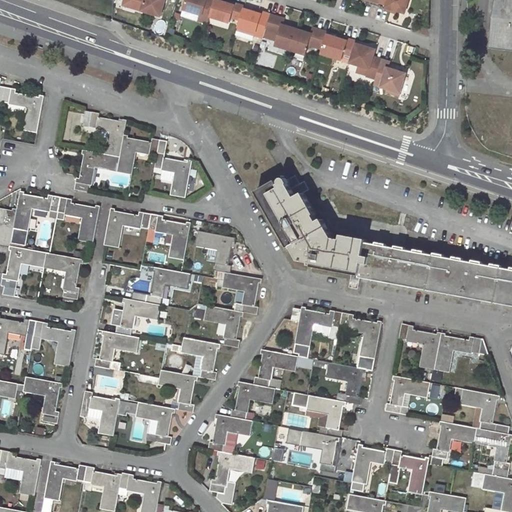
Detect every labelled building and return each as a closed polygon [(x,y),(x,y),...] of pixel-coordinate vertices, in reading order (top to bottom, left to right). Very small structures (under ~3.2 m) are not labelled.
[(126,0),(125,4),(162,16),(166,0),(126,0)] [(199,20),(209,23),(211,16),(215,0),(187,0),(185,9),(201,15),(199,20)] [(218,0),(215,0),(211,16),(230,22),(232,17),(241,20),(244,9),(245,6),(236,3),(235,5),(228,3),(218,0)] [(382,0),(388,2),(387,5),(387,8),(396,11),(405,13),(409,0),(382,0)] [(511,0),(496,0),(491,48),(511,50),(511,0)] [(241,20),(236,35),(252,40),(253,35),(263,38),(266,30),(271,14),(262,11),(262,14),(255,12),(244,9),(241,20)] [(276,46),(291,51),(297,29),(283,25),(285,18),(271,14),(266,30),(280,34),(276,46)] [(327,35),(328,32),(314,28),(312,34),(297,29),(291,51),(305,56),(309,44),(323,49),(327,35)] [(342,58),(350,60),(355,44),(356,42),(348,39),(347,42),(339,39),(327,35),(323,49),(321,54),(341,61),(342,58)] [(367,77),(375,79),(381,60),(373,58),(375,50),(355,44),(350,60),(349,63),(369,69),(367,77)] [(389,62),(381,60),(375,79),(374,86),(387,90),(387,93),(399,96),(406,74),(387,69),(389,62)] [(29,107),(25,130),(39,133),(45,96),(41,95),(40,97),(17,93),(17,90),(0,86),(1,79),(0,78),(0,102),(2,103),(3,102),(29,107)] [(87,110),(84,126),(112,131),(107,155),(121,157),(125,135),(128,120),(124,119),(124,122),(100,117),(101,113),(87,110)] [(118,171),(118,172),(132,174),(136,151),(158,156),(161,140),(154,139),(153,142),(129,138),(129,136),(125,135),(121,157),(118,171)] [(189,163),(165,158),(169,142),(161,140),(158,156),(156,168),(178,173),(174,195),(187,198),(194,160),(189,160),(189,163)] [(78,178),(75,190),(90,193),(95,167),(118,171),(121,157),(107,155),(83,150),(83,154),(86,155),(81,178),(78,178)] [(435,255),(426,254),(427,252),(416,250),(416,252),(408,250),(408,249),(397,247),(397,248),(387,247),(388,245),(377,243),(377,244),(368,243),(368,239),(344,235),(343,239),(335,238),(324,219),(319,221),(316,215),(318,214),(298,180),(297,181),(296,180),(291,183),(288,179),(287,178),(285,178),(282,179),(282,181),(282,184),(283,186),(281,187),(277,180),(258,191),(278,226),(275,228),(287,249),(294,246),(301,260),(314,263),(314,266),(353,274),(352,281),(360,283),(361,276),(511,304),(511,269),(503,268),(503,267),(493,265),(492,266),(483,264),(483,263),(474,261),(474,262),(465,261),(465,259),(435,254),(435,255)] [(18,209),(12,243),(25,246),(32,208),(59,213),(61,197),(50,195),(49,199),(25,194),(25,192),(21,191),(18,209)] [(61,197),(59,213),(85,217),(81,240),(94,243),(101,206),(97,205),(96,207),(73,203),(73,199),(61,197)] [(0,220),(1,220),(0,228),(0,244),(11,247),(12,243),(18,209),(13,209),(13,211),(0,208),(0,220)] [(112,208),(106,245),(119,248),(123,224),(149,229),(152,214),(141,212),(140,215),(116,211),(116,208),(112,208)] [(187,225),(163,220),(164,216),(152,214),(149,229),(147,242),(154,243),(157,230),(175,233),(171,257),(185,260),(192,223),(188,222),(187,225)] [(233,266),(229,265),(233,242),(236,242),(236,238),(199,231),(197,245),(220,249),(215,278),(225,280),(226,273),(231,273),(233,266)] [(4,274),(2,286),(5,286),(4,295),(15,297),(22,262),(45,267),(48,253),(11,247),(10,251),(12,251),(8,275),(4,274)] [(148,251),(147,263),(165,264),(166,253),(148,251)] [(68,271),(64,297),(79,300),(81,288),(78,287),(82,264),(84,264),(85,260),(48,253),(45,267),(68,271)] [(155,267),(154,271),(156,272),(152,295),(148,294),(147,303),(162,305),(167,283),(189,288),(192,274),(155,267)] [(225,280),(223,286),(246,291),(244,304),(237,303),(236,311),(244,312),(258,315),(259,307),(256,306),(260,283),(262,284),(263,279),(231,273),(226,273),(225,280)] [(118,326),(117,333),(132,336),(136,314),(159,319),(162,305),(147,303),(125,298),(124,302),(126,303),(122,326),(118,326)] [(229,323),(225,345),(239,348),(241,340),(238,340),(242,316),(244,317),(244,312),(236,311),(208,305),(206,318),(207,319),(229,323)] [(307,358),(314,323),(332,326),(330,336),(330,338),(338,340),(340,328),(343,312),(331,310),(330,314),(307,309),(307,307),(303,307),(303,309),(300,322),(294,353),(300,354),(299,357),(307,358)] [(295,308),(292,320),(300,322),(303,309),(295,308)] [(343,312),(340,328),(349,329),(366,333),(360,368),(367,370),(373,371),(383,322),(379,321),(378,323),(354,318),(355,315),(343,312)] [(0,316),(0,353),(5,355),(9,332),(27,335),(24,350),(32,351),(34,336),(37,321),(25,319),(25,323),(1,318),(2,316),(0,316)] [(61,341),(57,365),(70,367),(77,330),(72,329),(72,331),(49,327),(49,324),(37,321),(34,336),(61,341)] [(314,323),(312,333),(330,336),(332,326),(314,323)] [(403,324),(400,339),(427,344),(422,367),(435,370),(443,332),(438,332),(438,334),(414,330),(415,326),(403,324)] [(340,328),(338,340),(337,346),(346,348),(349,329),(340,328)] [(103,331),(102,335),(105,335),(101,359),(98,358),(96,366),(116,370),(120,371),(122,363),(112,361),(115,347),(139,352),(141,338),(132,336),(117,333),(103,331)] [(443,332),(435,370),(449,372),(454,349),(489,356),(483,339),(471,336),(470,340),(446,335),(446,333),(443,332)] [(185,338),(182,351),(206,356),(202,377),(217,380),(218,373),(215,372),(219,348),(221,349),(222,344),(185,338)] [(262,350),(261,354),(264,354),(260,378),(255,377),(254,384),(277,389),(281,389),(282,381),(271,379),(273,365),(296,370),(297,365),(313,368),(315,360),(307,358),(299,357),(262,350)] [(338,392),(337,400),(347,402),(362,405),(363,397),(360,396),(364,373),(366,374),(367,370),(360,368),(331,363),(328,376),(351,381),(348,394),(338,392)] [(96,366),(94,374),(115,378),(116,370),(96,366)] [(196,405),(192,404),(196,381),(198,381),(199,376),(162,370),(160,383),(183,388),(179,410),(194,412),(196,405)] [(141,375),(140,381),(158,384),(158,377),(141,375)] [(388,403),(387,411),(407,414),(409,407),(411,408),(414,393),(429,396),(431,382),(395,375),(394,380),(396,381),(391,403),(388,403)] [(60,412),(57,411),(61,387),(63,388),(64,383),(27,376),(25,391),(48,395),(43,421),(58,424),(60,412)] [(0,394),(17,397),(19,384),(0,380),(0,394)] [(233,409),(231,417),(246,420),(251,398),(274,403),(277,389),(254,384),(240,381),(239,387),(241,387),(236,410),(233,409)] [(431,399),(439,400),(441,385),(433,384),(431,399)] [(464,389),(462,402),(485,407),(483,421),(478,420),(476,427),(478,428),(510,434),(511,427),(494,423),(498,400),(500,400),(501,396),(464,389)] [(86,391),(83,406),(81,416),(89,418),(89,417),(104,420),(101,434),(114,436),(118,415),(119,411),(121,401),(122,399),(117,398),(116,400),(94,396),(94,392),(86,391)] [(295,392),(292,405),(308,408),(308,409),(332,414),(327,435),(341,438),(342,438),(344,430),(340,430),(344,406),(347,407),(347,402),(337,400),(295,392)] [(149,433),(147,441),(171,445),(172,437),(170,436),(173,413),(176,414),(177,409),(139,402),(139,404),(121,401),(119,411),(127,413),(128,413),(138,415),(137,416),(151,419),(160,420),(157,434),(149,433)] [(218,414),(216,418),(218,419),(214,442),(210,442),(209,449),(219,451),(224,452),(228,430),(251,435),(254,421),(246,420),(231,417),(218,414)] [(151,419),(149,433),(157,434),(160,420),(151,419)] [(441,421),(441,424),(443,425),(438,448),(435,447),(434,454),(432,454),(431,457),(430,463),(445,466),(446,458),(448,458),(453,437),(476,442),(478,428),(476,427),(441,421)] [(499,446),(494,476),(509,478),(511,463),(508,462),(511,439),(511,434),(510,434),(478,428),(476,442),(499,446)] [(337,466),(334,465),(338,442),(340,442),(341,438),(327,435),(304,431),(301,445),(325,449),(321,471),(335,473),(337,466)] [(387,451),(364,447),(364,445),(360,444),(351,490),(364,492),(365,484),(367,484),(372,461),(393,465),(396,450),(388,448),(387,451)] [(275,449),(275,461),(283,461),(284,449),(275,449)] [(0,464),(0,475),(6,477),(8,467),(9,467),(7,477),(24,480),(21,493),(36,496),(43,459),(38,458),(38,460),(14,456),(14,453),(3,450),(0,464)] [(393,465),(390,483),(398,484),(402,467),(415,469),(411,492),(424,495),(430,463),(431,457),(426,457),(426,459),(402,455),(403,451),(396,450),(393,465)] [(213,479),(211,491),(226,493),(231,467),(253,471),(256,457),(224,452),(219,451),(219,455),(221,456),(217,479),(213,479)] [(80,468),(56,464),(56,462),(53,461),(42,511),(51,511),(54,500),(59,501),(63,477),(85,482),(88,466),(80,464),(80,468)] [(85,482),(83,490),(92,491),(93,483),(106,485),(102,509),(116,511),(120,488),(122,474),(118,473),(118,475),(95,471),(95,467),(88,466),(85,482)] [(122,474),(120,488),(146,493),(143,511),(156,511),(158,504),(163,482),(158,481),(158,483),(134,479),(135,474),(123,472),(122,474)] [(472,485),(483,487),(506,492),(503,510),(486,507),(485,511),(511,511),(511,479),(509,478),(494,476),(475,472),(472,485)] [(266,498),(277,500),(281,481),(270,479),(266,498)] [(435,492),(446,493),(447,485),(436,484),(435,492)] [(440,511),(441,508),(464,511),(468,498),(430,492),(429,496),(431,497),(428,511),(440,511)] [(351,494),(348,508),(371,511),(383,511),(385,505),(387,505),(387,501),(351,494)] [(268,500),(267,504),(269,505),(268,511),(303,511),(305,507),(268,500)]
